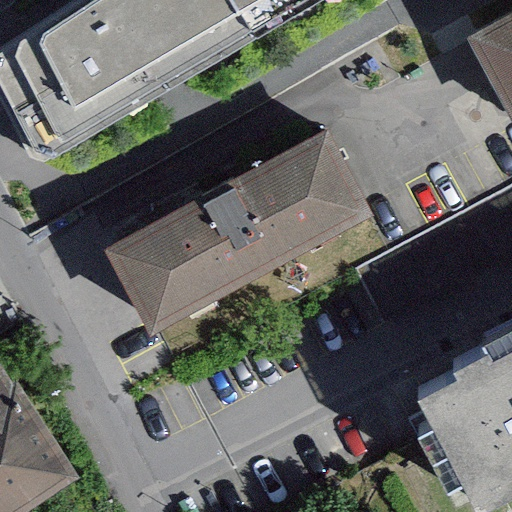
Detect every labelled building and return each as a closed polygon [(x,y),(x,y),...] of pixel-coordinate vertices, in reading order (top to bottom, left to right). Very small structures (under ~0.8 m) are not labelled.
[(73,0),(0,44),(0,85),(41,163),(319,0),(73,0)] [(511,0),(504,0),(459,24),(511,126),(511,0)] [(317,117),(94,232),(141,322),(364,207),(317,117)] [(511,319),(405,374),(475,511),(490,511),(511,501),(511,319)] [(0,511),(75,463),(0,349),(0,511)]
